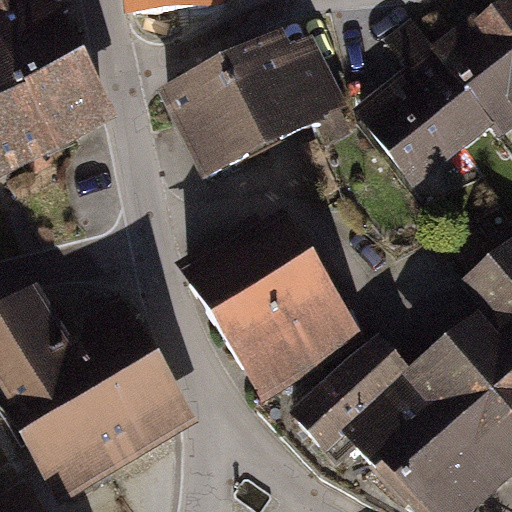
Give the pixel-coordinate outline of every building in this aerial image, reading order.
[(52,0),(16,0),(0,9),(0,182),(101,128),(52,0)] [(131,0),(134,20),(223,10),(221,0),(131,0)] [(408,76),(351,119),(413,199),(496,136),(502,144),(511,136),(511,0),(505,0),(436,53),(412,21),(383,43),(408,76)] [(282,41),(156,109),(202,193),(352,112),(314,42),(290,55),(282,41)] [(364,346),(288,228),(265,243),(259,234),(189,279),(271,406),(364,346)] [(379,347),(289,430),(325,469),(351,445),(385,483),(391,478),(421,511),(469,511),(511,473),(511,253),(475,288),(503,318),(421,393),(379,347)] [(36,286),(0,308),(0,400),(17,429),(23,425),(64,491),(187,416),(149,354),(96,386),(36,286)] [(42,511),(26,487),(0,504),(0,511),(42,511)]
